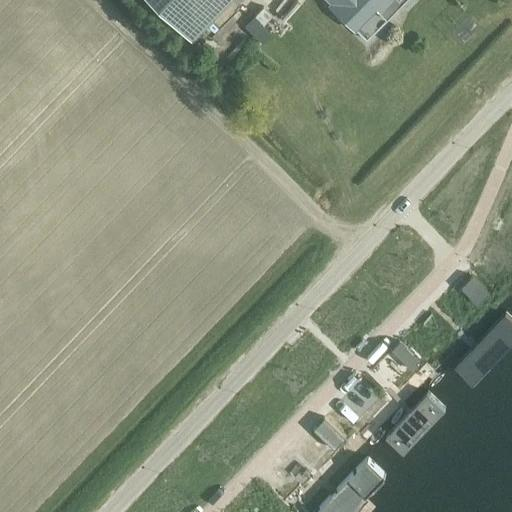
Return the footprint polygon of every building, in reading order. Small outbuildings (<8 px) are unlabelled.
[(152,0),(189,36),(224,0),(152,0)] [(331,5),(347,21),(367,1),(386,19),(400,6),(393,0),(329,0),(333,3),(331,5)] [(470,272),(459,283),(476,300),(487,288),(470,272)] [(511,306),(504,299),(435,371),(477,412),(511,374),(511,306)] [(402,339),(391,351),(411,370),(422,359),(402,339)] [(435,371),(365,443),(407,483),(477,412),(435,371)] [(324,416),(313,429),(334,449),(346,436),(324,416)] [(365,443),(298,511),(379,511),(407,483),(365,443)]
